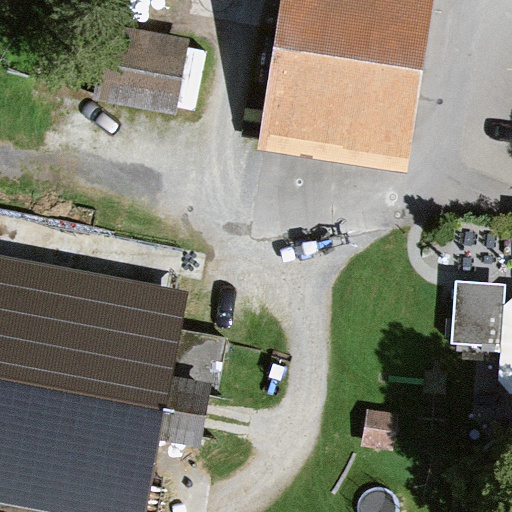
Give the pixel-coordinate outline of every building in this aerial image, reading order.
[(427,0),(280,0),(260,135),(404,157),(427,0)] [(188,46),(114,33),(101,106),(176,119),(188,46)] [(173,287),(0,254),(0,485),(139,511),(156,420),(191,426),(207,338),(165,330),(173,287)] [(454,330),(503,332),(505,297),(506,279),(456,277),(454,330)] [(511,290),(505,297),(503,332),(500,372),(511,381),(511,290)]
